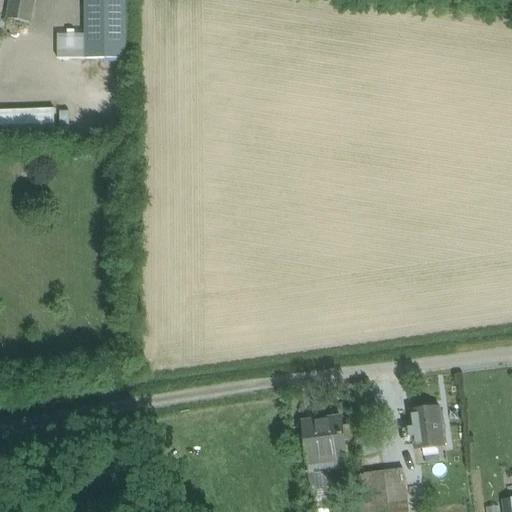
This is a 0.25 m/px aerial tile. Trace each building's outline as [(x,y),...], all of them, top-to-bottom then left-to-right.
[(9,21),(12,0),(0,0),(0,35),(5,37),(9,21)] [(12,0),(9,21),(31,25),(35,0),(12,0)] [(126,0),(86,0),(86,34),(86,61),(126,61),(126,0)] [(86,61),(86,34),(61,34),(61,61),(86,61)] [(439,408),(409,412),(414,452),(444,448),(439,408)] [(341,421),(302,426),(307,466),(308,465),(308,462),(344,457),(345,460),(346,460),(341,421)] [(380,442),(358,445),(360,458),(382,455),(380,442)] [(344,457),(308,462),(308,465),(307,466),(308,472),(324,470),(324,471),(346,468),(346,465),(345,460),(344,457)] [(324,470),(308,472),(312,500),(326,498),(328,497),(324,471),(324,470)] [(412,470),(364,476),(368,505),(368,511),(407,511),(406,503),(406,499),(414,498),(415,497),(412,470)] [(368,505),(364,476),(348,478),(352,507),(368,505)] [(328,511),(326,498),(312,500),(313,511),(328,511)] [(511,511),(511,501),(503,503),(504,511),(511,511)]
